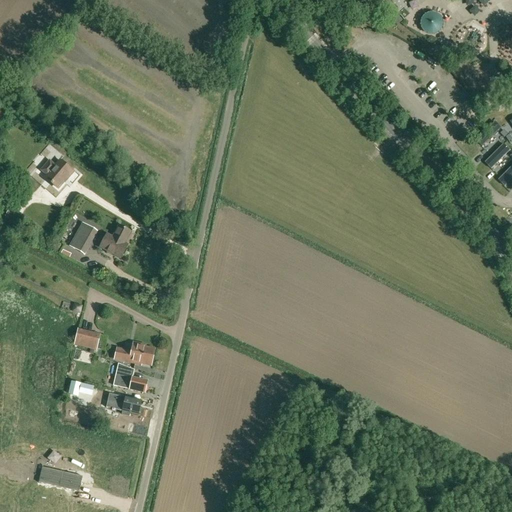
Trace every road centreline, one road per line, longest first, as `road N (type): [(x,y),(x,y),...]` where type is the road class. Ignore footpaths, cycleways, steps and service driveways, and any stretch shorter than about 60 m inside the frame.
road 1 (unclassified): [(137,511),(252,0)]
road 2 (tertiary): [(511,262),(272,0)]
